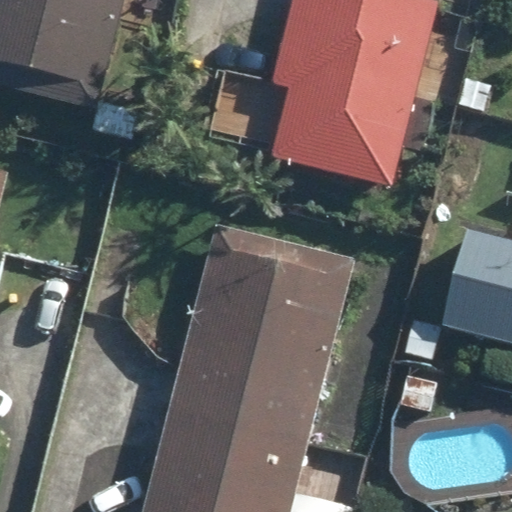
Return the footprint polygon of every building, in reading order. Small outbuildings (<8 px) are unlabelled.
[(136,0),(0,0),(0,89),(109,115),(136,0)] [(403,192),(448,0),(300,0),(280,85),(298,89),(280,163),(403,192)] [(511,87),(511,81),(465,68),(453,108),(501,123),(511,87)] [(0,241),(16,173),(0,169),(0,241)] [(217,227),(157,511),(358,511),(361,499),(305,487),(353,256),(217,227)] [(511,236),(480,229),(458,326),(511,338),(511,236)] [(458,332),(411,320),(387,411),(434,423),(458,332)]
